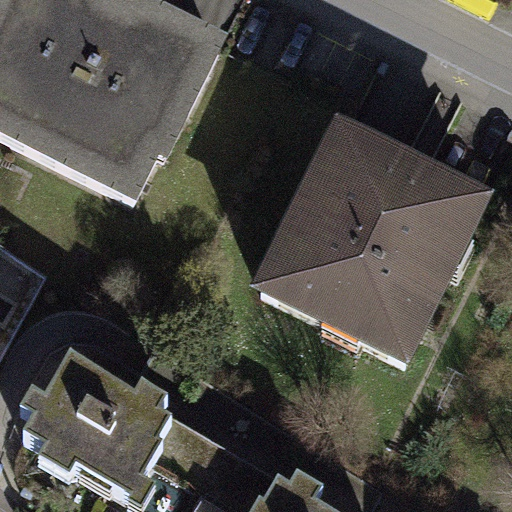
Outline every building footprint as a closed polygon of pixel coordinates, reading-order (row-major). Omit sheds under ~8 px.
[(0,0),(0,143),(138,211),(219,48),(120,0),(0,0)] [(339,133),(253,300),(402,377),(489,211),(418,174),(339,133)] [(0,246),(0,296),(32,311),(51,270),(0,246)] [(60,477),(121,511),(124,511),(139,487),(128,481),(145,451),(141,449),(155,424),(144,417),(151,405),(128,392),(122,402),(54,363),(8,444),(31,457),(25,468),(55,485),(60,477)] [(261,484),(155,424),(141,449),(145,451),(128,481),(139,487),(124,511),(239,511),(245,502),(249,505),(261,484)] [(276,492),(261,484),(249,505),(245,502),(239,511),(308,511),(302,508),(310,495),(283,479),(276,492)]
